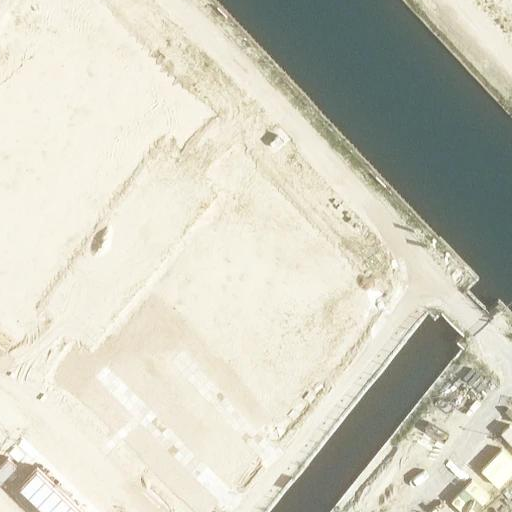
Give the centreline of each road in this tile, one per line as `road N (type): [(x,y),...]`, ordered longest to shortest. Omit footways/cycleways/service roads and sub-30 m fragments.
road 1 (residential): [(169,0),(434,279)]
road 2 (residential): [(434,279),(243,511)]
road 3 (residential): [(409,511),(511,362)]
